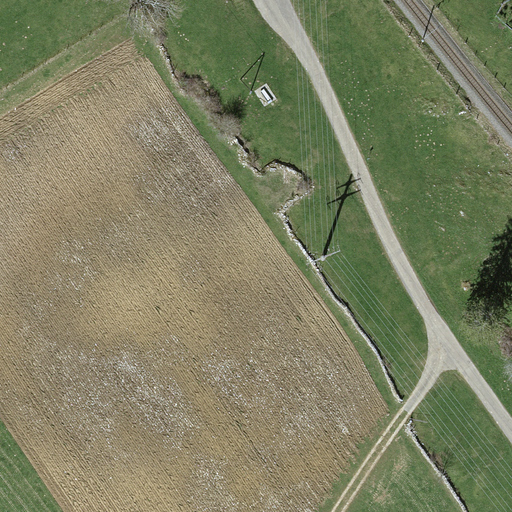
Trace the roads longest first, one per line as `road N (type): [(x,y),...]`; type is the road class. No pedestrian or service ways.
road 1 (unclassified): [(280,0),(403,268),(511,431)]
road 2 (track): [(339,511),(449,345)]
